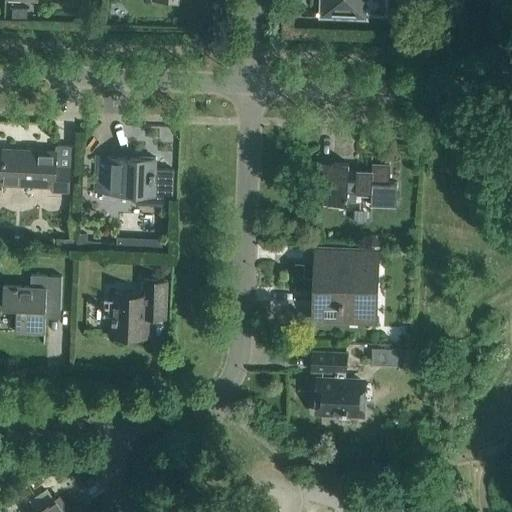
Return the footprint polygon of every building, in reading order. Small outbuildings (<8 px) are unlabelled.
[(322,0),(322,15),(364,17),(364,0),(322,0)] [(52,190),(66,191),(73,192),(74,168),(75,146),(54,145),(54,150),(3,147),(1,185),(52,189),(52,190)] [(95,191),(126,192),(137,204),(166,205),(173,199),(174,169),(153,168),(154,158),(96,155),(95,191)] [(395,205),(396,180),(389,180),(389,164),(372,163),(372,170),(348,169),(348,162),(317,161),(316,201),(346,202),(346,196),(355,197),(355,192),(370,193),(369,204),(395,205)] [(76,238),(75,249),(101,250),(101,241),(87,240),(88,232),(76,231),(76,238)] [(58,237),(57,248),(75,249),(76,238),(58,237)] [(154,238),(154,251),(170,251),(170,239),(154,238)] [(377,287),(379,252),(357,251),(356,267),(318,265),(315,317),(368,320),(370,287),(377,287)] [(61,308),(60,308),(61,275),(30,274),(30,285),(2,284),(2,306),(17,306),(17,331),(45,332),(46,318),(61,318),(61,308)] [(143,292),(114,290),(112,330),(144,332),(146,305),(166,307),(167,280),(144,278),(143,292)] [(373,347),(372,364),(387,364),(388,348),(373,347)] [(358,412),(360,381),(345,380),(346,351),(312,349),(311,367),(336,368),(336,380),(321,379),(320,411),(358,412)] [(18,495),(5,503),(10,511),(15,511),(25,506),(18,495)] [(71,511),(61,496),(35,511),(71,511)]
